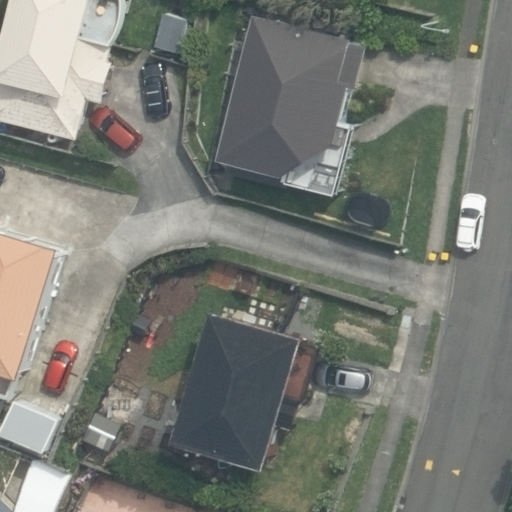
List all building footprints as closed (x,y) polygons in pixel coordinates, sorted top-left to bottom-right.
[(27,0),(0,110),(0,115),(87,137),(97,98),(111,102),(122,60),(116,59),(120,42),(123,43),(133,0),(27,0)] [(186,52),(195,17),(170,10),(160,45),(186,52)] [(298,179),(346,191),(363,122),(354,120),(363,84),(356,82),(367,37),(270,12),(234,156),(242,158),(239,169),(297,184),(298,179)] [(0,363),(35,374),(74,243),(0,220),(0,363)] [(192,438),(281,464),(292,424),(302,427),(311,397),(303,394),(320,333),(229,307),(192,438)] [(0,511),(28,511),(0,484),(0,511)]
